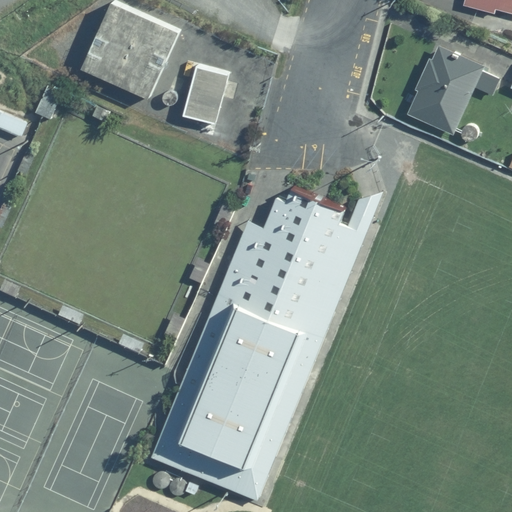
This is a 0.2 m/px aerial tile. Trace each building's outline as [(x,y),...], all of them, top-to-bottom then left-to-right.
[(183,27),(122,0),(113,0),(84,64),(152,95),(183,27)] [(511,0),(465,0),(465,3),(497,12),(498,7),(511,10),(511,0)] [(484,61),(443,42),(410,112),(456,133),(478,84),(497,93),(504,78),(481,67),(484,61)] [(241,88),(170,59),(144,120),(215,150),(241,88)] [(64,88),(51,83),(39,110),(51,115),(64,88)] [(0,105),(0,124),(23,136),(30,121),(0,105)] [(368,202),(266,159),(154,426),(255,468),(368,202)]
